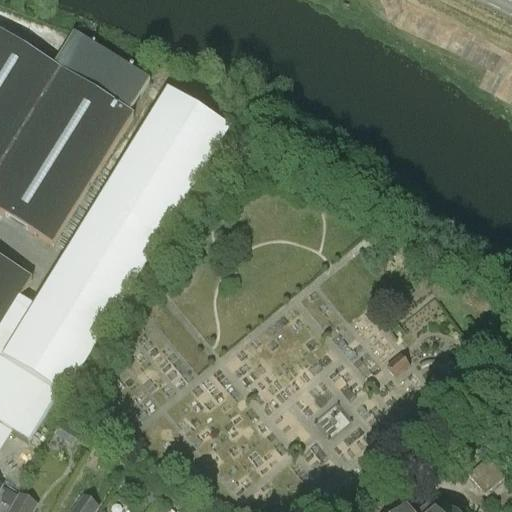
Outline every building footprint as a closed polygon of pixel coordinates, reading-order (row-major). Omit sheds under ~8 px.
[(73,37),(53,69),(0,36),(0,216),(53,249),(134,119),(130,117),(150,83),(73,37)] [(0,485),(14,494),(38,454),(27,446),(56,399),(65,404),(230,134),(168,97),(1,364),(0,363),(0,332),(33,282),(31,281),(0,262),(0,485)] [(468,311),(453,325),(471,348),(486,333),(468,311)] [(396,382),(410,370),(400,358),(386,370),(396,382)] [(328,438),(350,425),(339,407),(317,421),(328,438)] [(484,498),(505,481),(487,460),(467,478),(484,498)] [(123,489),(153,507),(159,497),(129,479),(123,489)] [(19,497),(9,511),(35,511),(38,508),(19,497)] [(83,498),(72,511),(98,511),(100,510),(83,498)]
